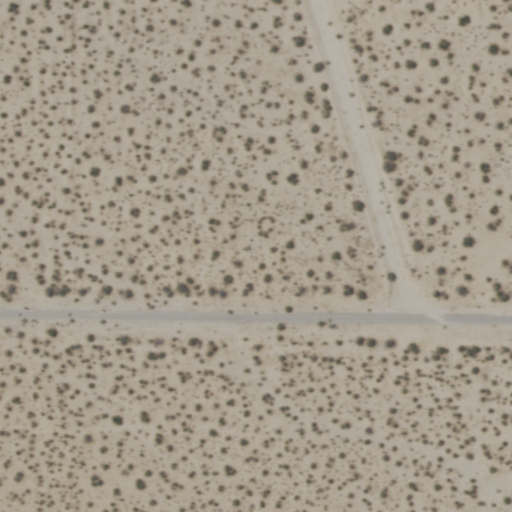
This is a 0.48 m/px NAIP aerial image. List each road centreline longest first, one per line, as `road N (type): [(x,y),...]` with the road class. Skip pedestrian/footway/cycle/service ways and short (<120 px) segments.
road 1 (residential): [(511,324),(0,321)]
road 2 (track): [(426,324),(320,0)]
